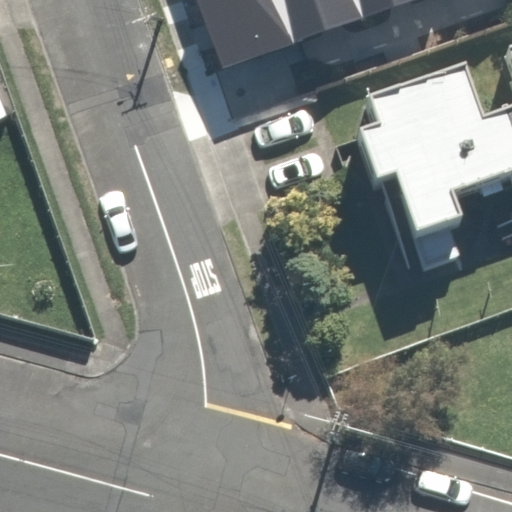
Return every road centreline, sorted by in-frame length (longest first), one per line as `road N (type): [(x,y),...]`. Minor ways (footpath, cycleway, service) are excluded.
road 1 (residential): [(169,504),(209,402),(164,239),(75,0)]
road 2 (residential): [(169,504),(0,458)]
